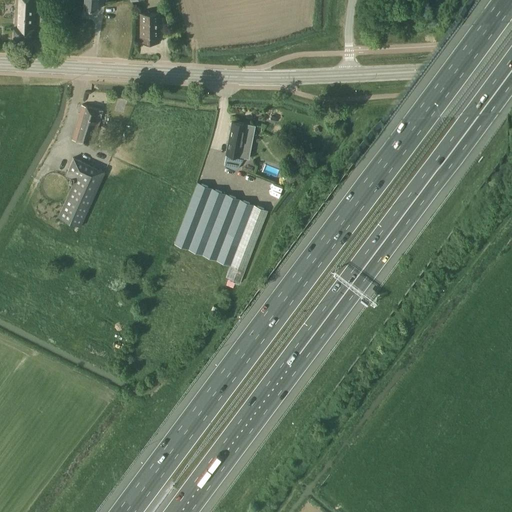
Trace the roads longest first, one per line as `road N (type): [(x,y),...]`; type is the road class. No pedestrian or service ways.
road 1 (motorway): [(507,0),(126,511)]
road 2 (motorway): [(181,511),(511,69)]
road 3 (tertiary): [(0,66),(351,75)]
road 4 (tertiary): [(351,75),(511,64)]
